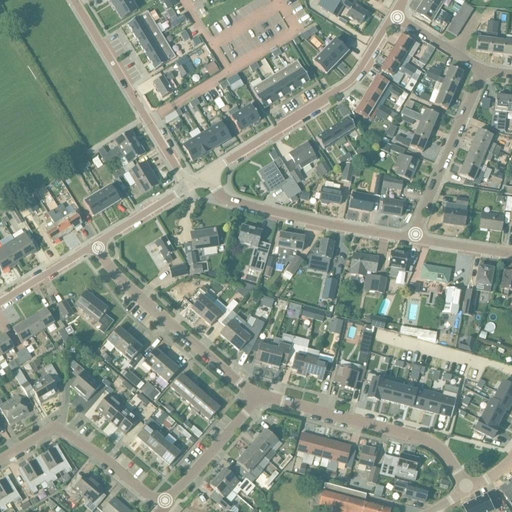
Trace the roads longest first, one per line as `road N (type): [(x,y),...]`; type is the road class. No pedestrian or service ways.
road 1 (residential): [(206,174),(349,82),(393,15)]
road 2 (residential): [(468,490),(435,444),(260,396)]
road 3 (residential): [(260,396),(114,275),(94,244)]
road 4 (residential): [(412,238),(222,198),(206,174)]
road 5 (residential): [(187,186),(74,0)]
road 6 (residential): [(0,462),(55,428),(160,499)]
road 7 (residential): [(412,238),(481,70)]
road 8 (residential): [(160,499),(260,396)]
